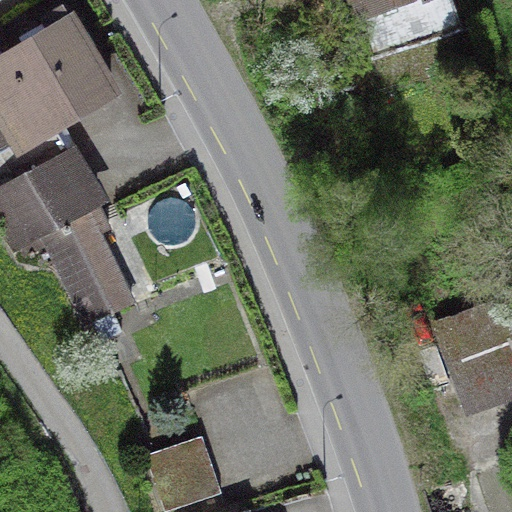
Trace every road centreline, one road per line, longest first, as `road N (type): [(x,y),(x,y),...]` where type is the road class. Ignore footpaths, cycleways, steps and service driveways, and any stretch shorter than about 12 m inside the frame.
road 1 (primary): [(387,511),(321,310),(163,0)]
road 2 (residential): [(0,332),(68,428),(107,511)]
